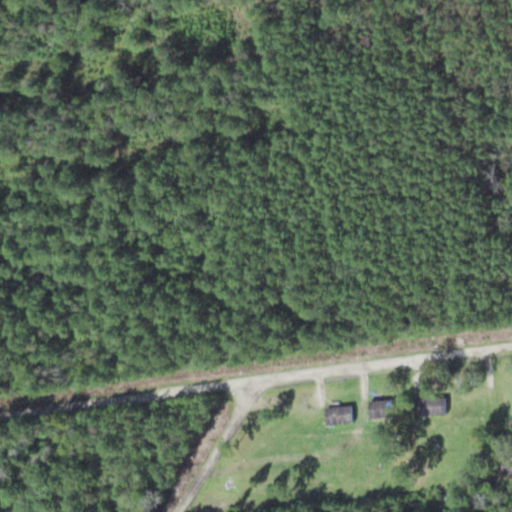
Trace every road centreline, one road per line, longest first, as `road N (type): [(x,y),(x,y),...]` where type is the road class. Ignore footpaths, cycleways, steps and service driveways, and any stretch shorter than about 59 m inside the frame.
road 1 (residential): [(511,344),(0,413)]
road 2 (track): [(265,377),(174,511)]
